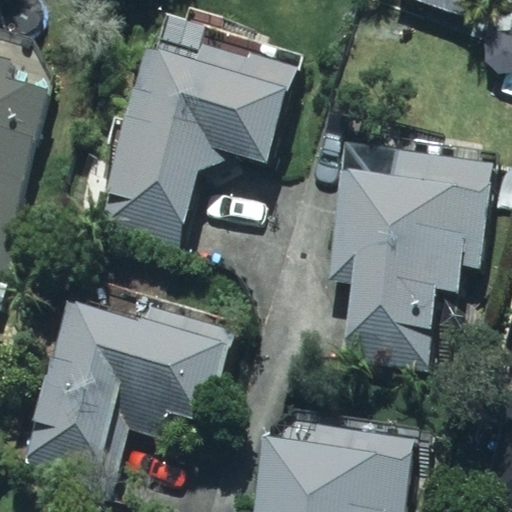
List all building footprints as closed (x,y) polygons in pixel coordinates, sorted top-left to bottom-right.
[(204,79),(159,66),(110,235),(192,258),(213,187),(235,173),(278,185),(307,82),(211,55),(204,79)] [(22,73),(0,67),(0,277),(13,281),(61,104),(17,92),(22,73)] [(396,176),(350,172),(339,293),(361,295),(354,376),(439,384),(446,308),(471,311),(474,282),(492,284),(502,171),(397,161),(396,176)] [(155,338),(77,316),(31,480),(106,501),(121,444),(170,458),(177,435),(223,448),(252,345),(160,319),(155,338)] [(511,425),(488,496),(511,504),(511,425)] [(320,455),(273,451),(267,511),(419,511),(425,449),(321,440),(320,455)]
